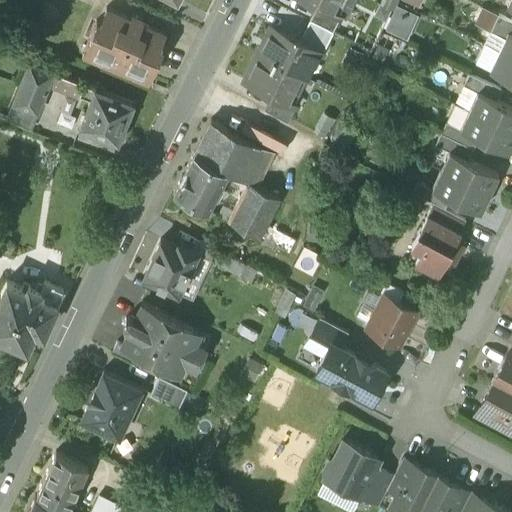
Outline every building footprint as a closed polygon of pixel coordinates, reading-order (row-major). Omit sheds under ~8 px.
[(337,0),(306,0),(316,5),(331,12),(332,10),(337,0)] [(407,38),(418,13),(396,3),(397,0),(382,0),(381,3),(392,8),(383,28),(407,38)] [(331,12),(316,5),(309,18),(332,30),(339,14),(332,10),(331,12)] [(129,17),(106,7),(100,21),(96,19),(86,44),(100,50),(97,55),(135,72),(137,66),(152,72),(163,48),(159,46),(165,32),(141,22),(143,17),(131,12),(129,17)] [(511,18),(498,12),(490,29),(504,36),(508,30),(511,31),(511,18)] [(298,40),(269,25),(256,52),(301,75),(313,50),(314,48),(298,40)] [(329,37),(305,25),(298,40),(314,48),(313,50),(321,53),(329,37)] [(511,31),(508,30),(504,36),(498,49),(511,55),(511,31)] [(511,55),(498,49),(489,67),(511,78),(511,55)] [(301,75),(256,52),(242,79),(273,94),(287,101),(288,99),(301,75)] [(54,71),(29,61),(12,102),(37,113),(48,85),(54,71)] [(95,88),(54,71),(48,85),(89,102),(95,88)] [(501,86),(468,71),(463,82),(477,89),(495,97),(501,86)] [(167,87),(155,83),(154,88),(165,92),(167,87)] [(131,103),(95,88),(89,102),(79,126),(116,141),(117,138),(121,140),(128,124),(124,122),(131,103)] [(511,105),(495,97),(477,89),(468,108),(511,128),(511,105)] [(287,101),(273,94),(265,109),(288,121),(297,103),(288,99),(287,101)] [(37,113),(12,102),(5,119),(30,129),(37,113)] [(511,141),(511,128),(468,108),(460,126),(460,127),(478,135),(508,150),(511,141)] [(275,152),(211,119),(194,152),(228,169),(249,180),(258,185),(275,152)] [(478,135),(460,127),(460,126),(445,119),(440,130),(472,146),(478,135)] [(472,146),(440,130),(435,142),(449,149),(449,148),(467,157),(472,146)] [(467,157),(449,148),(449,149),(440,167),(489,190),(498,171),(467,157)] [(228,169),(194,152),(173,191),(207,209),(215,193),(217,194),(218,193),(222,185),(220,184),(223,178),(228,169)] [(489,190),(440,167),(431,186),(449,195),(480,209),(489,190)] [(249,180),(228,169),(223,178),(244,189),(249,180)] [(449,195),(431,186),(417,179),(412,189),(433,200),(444,206),(449,195)] [(233,210),(228,220),(260,236),(267,222),(280,197),(258,185),(249,180),(244,189),(237,203),(233,210)] [(215,193),(207,209),(215,213),(220,203),(233,210),(237,203),(218,193),(217,194),(215,193)] [(444,206),(433,200),(426,212),(458,229),(465,217),(444,206)] [(233,210),(220,203),(215,213),(228,220),(233,210)] [(458,229),(426,212),(411,241),(421,247),(415,259),(438,272),(441,265),(449,269),(458,253),(450,249),(460,231),(458,229)] [(296,238),(267,222),(260,236),(289,252),(296,238)] [(184,230),(178,242),(197,251),(197,252),(201,254),(208,242),(184,230)] [(176,247),(160,239),(143,276),(179,292),(197,252),(197,251),(178,242),(176,247)] [(245,263),(208,242),(201,254),(239,274),(245,263)] [(21,286),(7,279),(0,293),(0,340),(4,343),(6,338),(26,347),(28,342),(37,346),(63,290),(44,280),(42,284),(37,282),(35,287),(23,281),(21,286)] [(415,308),(384,292),(366,326),(397,342),(415,308)] [(141,303),(134,318),(130,315),(126,317),(123,323),(124,327),(128,329),(121,343),(138,352),(179,372),(184,362),(194,367),(204,347),(194,342),(199,332),(141,303)] [(348,330),(320,315),(311,332),(328,341),(330,338),(340,344),(348,330)] [(340,344),(330,338),(328,341),(315,366),(334,376),(335,380),(344,385),(347,383),(371,396),(386,368),(340,344)] [(121,343),(116,341),(111,351),(132,362),(138,352),(121,343)] [(511,357),(508,356),(506,355),(493,378),(511,388),(511,357)] [(140,387),(104,370),(103,369),(102,371),(96,384),(95,386),(88,401),(87,402),(88,402),(81,416),(80,417),(82,418),(118,434),(117,435),(119,435),(120,434),(119,434),(126,420),(127,419),(126,419),(133,404),(134,404),(134,402),(140,389),(141,389),(141,387),(140,387)] [(187,389),(158,375),(149,394),(178,408),(187,389)] [(511,388),(493,378),(481,402),(483,403),(511,418),(511,388)] [(511,429),(511,418),(483,403),(477,413),(511,431),(511,429)] [(344,436),(334,455),(329,456),(324,465),(326,470),(325,473),(358,490),(373,462),(377,453),(344,436)] [(55,451),(35,494),(68,509),(74,495),(87,465),(55,451)] [(401,456),(393,472),(387,484),(397,489),(412,462),(401,456)] [(397,489),(390,503),(407,511),(414,511),(436,472),(413,460),(412,462),(397,489)] [(393,472),(373,462),(358,490),(378,501),(387,484),(393,472)] [(459,484),(436,472),(414,511),(444,511),(458,486),(459,484)] [(458,486),(444,511),(457,511),(469,491),(458,486)] [(469,491),(457,511),(471,511),(479,497),(469,491)] [(66,511),(68,509),(35,494),(27,511),(66,511)] [(118,511),(122,506),(98,495),(94,504),(90,511),(118,511)] [(471,511),(500,511),(503,507),(480,495),(479,497),(471,511)]
